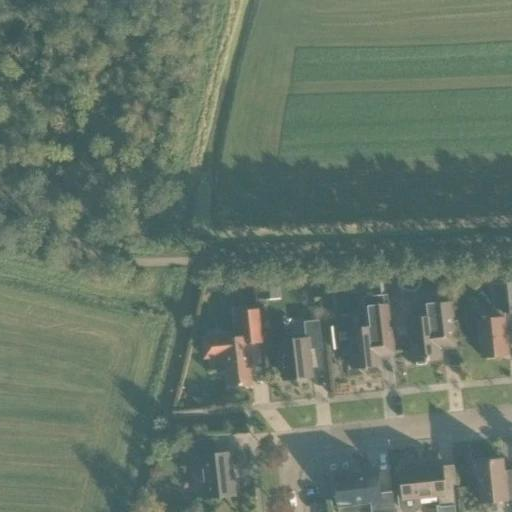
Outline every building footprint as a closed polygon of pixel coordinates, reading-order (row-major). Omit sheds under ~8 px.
[(375,296),(386,295),(384,272),(372,273),(375,296)] [(279,292),(278,277),(259,278),(259,293),(279,292)] [(511,283),(501,285),(504,313),(511,311),(511,283)] [(380,357),(394,356),(388,295),(386,295),(375,296),(363,298),(367,329),(353,330),(352,326),(331,329),(333,350),(349,348),(352,370),(381,366),(380,357)] [(457,349),(455,329),(452,303),(423,306),(424,318),(407,320),(412,363),(442,359),(441,351),(457,349)] [(264,342),(260,308),(236,310),(239,339),(223,341),(222,337),(202,339),(204,359),(223,357),(225,371),(227,371),(229,387),(252,384),(250,368),(253,368),(250,344),(264,342)] [(479,316),(483,359),(507,357),(503,314),(479,316)] [(310,350),(323,349),(320,321),(304,323),(306,339),(279,342),(283,381),(313,378),(310,350)] [(201,457),(206,499),(235,496),(230,454),(217,455),(215,439),(189,442),(190,459),(201,457)] [(503,460),(476,463),(481,504),(506,501),(507,505),(511,504),(511,470),(504,472),(503,460)] [(403,496),(399,496),(400,509),(403,511),(415,511),(418,510),(420,506),(419,499),(439,497),(440,506),(436,506),(436,511),(455,511),(455,506),(453,486),(445,487),(443,467),(401,471),(403,496)] [(357,511),(356,504),(370,502),(371,511),(392,511),(390,493),(380,495),(378,473),(335,478),(338,506),(339,507),(339,511),(357,511)]
